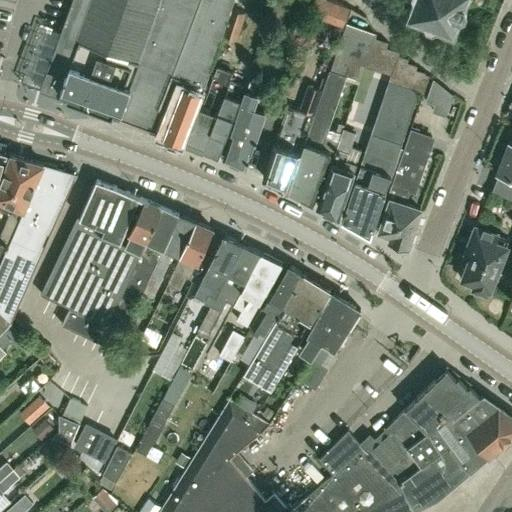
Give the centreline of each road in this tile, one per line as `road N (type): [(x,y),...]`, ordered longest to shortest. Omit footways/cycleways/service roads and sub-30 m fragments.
road 1 (tertiary): [(407,294),(245,202),(153,163),(0,118)]
road 2 (residential): [(407,294),(511,23)]
road 3 (tertiary): [(511,367),(407,294)]
